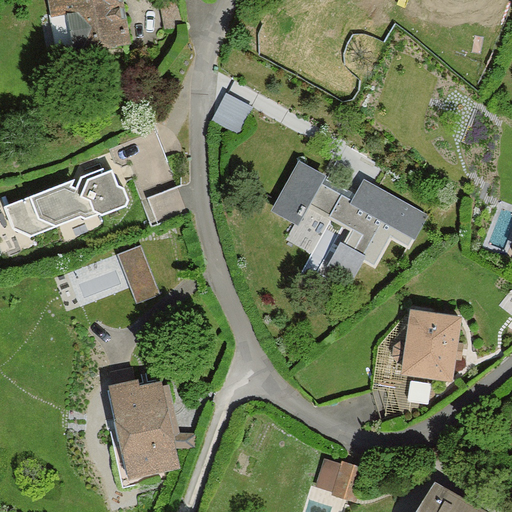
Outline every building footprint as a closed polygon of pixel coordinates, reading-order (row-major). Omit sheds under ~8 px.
[(127,43),(119,0),(50,0),(53,13),(65,11),(72,52),(127,43)] [(176,0),(161,0),(165,30),(180,28),(176,0)] [(212,120),(239,135),(254,107),(226,93),(212,120)] [(354,196),(297,163),(269,213),(293,227),(305,204),(361,235),(353,251),(341,244),(327,270),(353,284),(383,227),(397,236),(412,208),(363,181),(354,196)] [(113,191),(104,173),(1,208),(10,230),(29,235),(77,220),(88,223),(127,208),(121,193),(113,191)] [(140,247),(118,255),(136,304),(159,295),(140,247)] [(457,319),(409,311),(398,376),(446,384),(457,319)] [(137,381),(112,387),(124,444),(116,445),(125,486),(166,477),(164,468),(179,464),(161,384),(139,389),(137,381)] [(343,464),(334,494),(355,501),(364,470),(343,464)] [(454,504),(435,493),(423,511),(487,511),(459,496),(454,504)]
